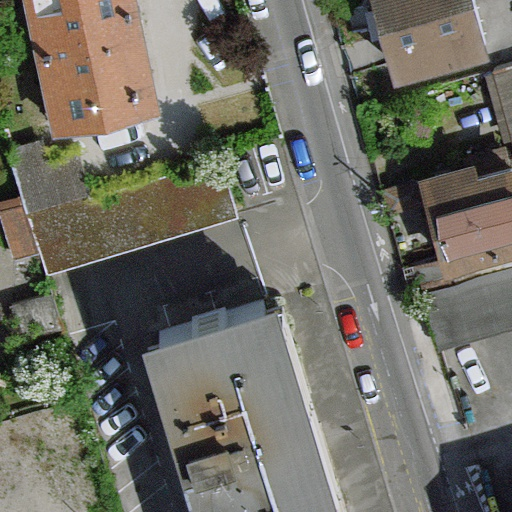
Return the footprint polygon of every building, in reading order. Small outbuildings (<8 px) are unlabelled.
[(134,0),(35,0),(59,119),(153,99),(134,0)] [(471,0),(395,0),(412,62),(483,43),(471,0)] [(511,114),(511,63),(499,67),(511,114)] [(15,149),(30,201),(34,212),(91,196),(79,154),(50,162),(44,140),(15,149)] [(45,249),(51,268),(238,213),(222,157),(91,196),(34,212),(45,249)] [(511,266),(511,167),(437,188),(458,282),(511,266)] [(17,257),(45,249),(34,212),(30,201),(3,210),(17,257)] [(511,266),(458,282),(428,291),(444,347),(447,346),(511,327),(511,266)] [(56,292),(15,303),(23,336),(65,325),(56,292)] [(346,511),(281,296),(151,335),(204,511),(346,511)]
